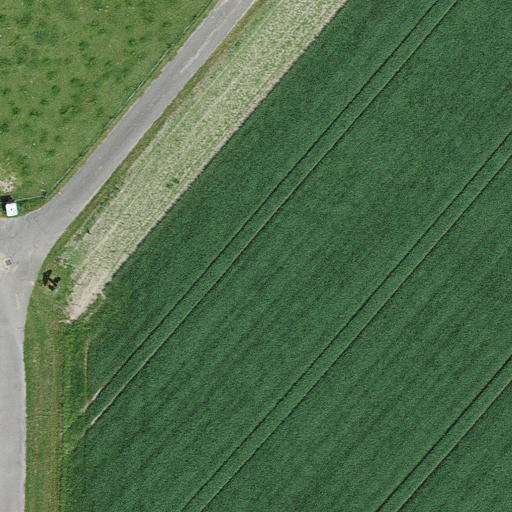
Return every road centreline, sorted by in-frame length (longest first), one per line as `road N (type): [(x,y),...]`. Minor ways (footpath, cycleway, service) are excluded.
road 1 (unclassified): [(228,0),(0,272)]
road 2 (unclassified): [(6,511),(0,303)]
